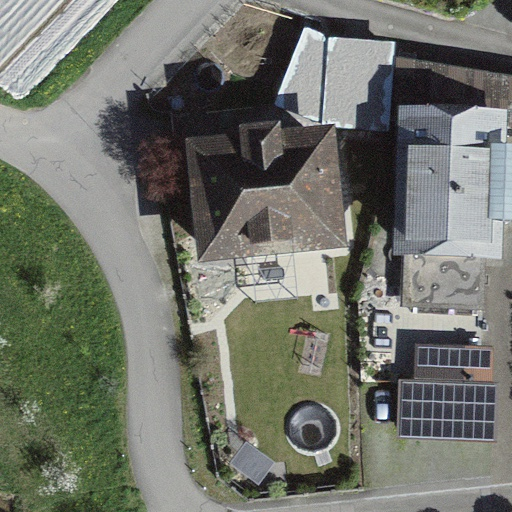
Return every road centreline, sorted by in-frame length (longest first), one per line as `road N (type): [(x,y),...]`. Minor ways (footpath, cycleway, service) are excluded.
road 1 (residential): [(51,164),(108,224),(142,300),(156,450),(163,487),(180,511)]
road 2 (residential): [(51,164),(206,0)]
